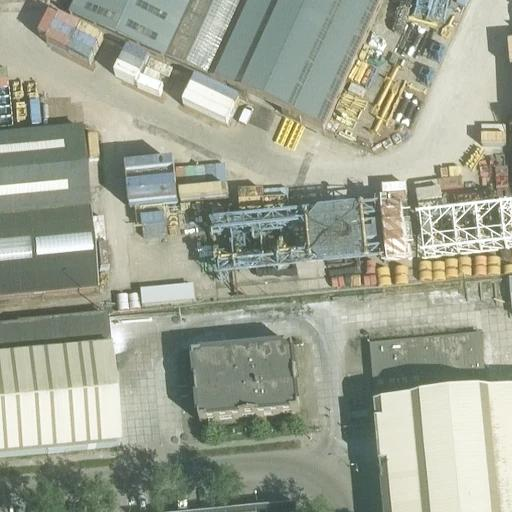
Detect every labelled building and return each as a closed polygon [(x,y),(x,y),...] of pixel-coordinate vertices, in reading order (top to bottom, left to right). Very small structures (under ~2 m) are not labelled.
[(80,0),(71,21),(323,135),(384,0),(80,0)] [(0,139),(0,301),(96,293),(88,212),(80,132),(0,139)] [(298,273),(407,268),(406,242),(394,236),(400,224),(392,221),(371,222),(372,219),(359,213),(355,222),(351,220),(352,227),(346,239),(337,234),(336,215),(332,216),(333,242),(349,241),(349,250),(328,250),(324,259),(309,251),(298,273)] [(145,307),(196,301),(195,286),(144,292),(145,307)] [(0,459),(118,449),(106,319),(0,329),(0,459)] [(511,511),(511,397),(438,405),(437,392),(487,387),(482,337),(371,347),(375,398),(424,394),(425,406),(376,410),(377,428),(377,429),(381,471),(385,511),(511,511)] [(194,359),(200,424),(300,415),(294,349),(194,359)]
